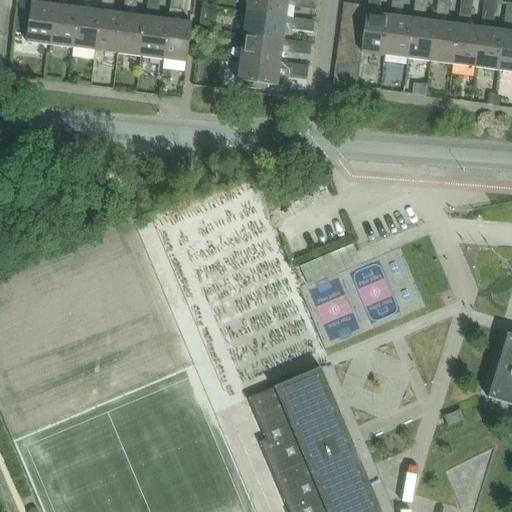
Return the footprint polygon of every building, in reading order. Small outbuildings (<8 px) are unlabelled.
[(32,0),(32,3),(31,3),(25,43),(49,46),(54,6),(38,3),(38,0),(32,0)] [(67,0),(54,0),(54,6),(49,46),(72,49),(77,9),(61,7),(62,0),(67,1),(67,0)] [(89,0),(78,0),(77,9),(72,49),(95,52),(100,12),(83,10),(84,3),(89,4),(89,0)] [(113,0),(101,0),(100,12),(95,52),(117,55),(122,15),(106,12),(107,6),(112,7),(113,0)] [(136,0),(124,0),(122,15),(117,55),(140,58),(145,17),(129,15),(130,9),(135,10),(136,0)] [(159,0),(147,0),(145,17),(140,58),(162,61),(168,21),(152,18),(152,12),(158,13),(159,0)] [(180,16),(182,0),(170,0),(168,21),(162,61),(186,64),(191,24),(174,21),(175,15),(180,16)] [(316,0),(246,0),(245,13),(285,18),(287,2),(294,3),(294,8),(315,11),(316,0)] [(379,0),(367,0),(367,7),(365,19),(364,31),(362,42),(361,53),(384,56),(389,17),(373,15),(374,8),(378,9),(379,0)] [(391,0),(389,17),(384,56),(407,59),(412,20),(395,18),(396,11),(401,11),(402,0),(391,0)] [(414,0),(412,20),(407,59),(429,62),(434,23),(417,21),(418,14),(423,14),(425,0),(414,0)] [(437,0),(434,23),(429,62),(452,65),(457,26),(440,24),(441,16),(446,17),(448,0),(437,0)] [(460,0),(457,26),(452,65),(474,68),(480,29),(463,27),(464,19),(469,20),(471,0),(460,0)] [(480,29),(474,68),(497,71),(502,32),(485,30),(486,22),(491,23),(494,2),(484,1),(480,29)] [(367,7),(342,4),(341,16),(365,19),(367,7)] [(511,4),(506,4),(502,32),(497,71),(511,73),(511,33),(508,32),(509,25),(511,25),(511,4)] [(206,10),(205,22),(214,23),(215,12),(206,10)] [(285,18),(245,13),(242,36),(282,41),(285,25),(291,26),(291,31),(312,34),(313,22),(285,18)] [(365,19),(341,16),(339,27),(364,31),(365,19)] [(17,18),(15,30),(23,31),(25,19),(17,18)] [(364,31),(339,27),(338,39),(362,42),(364,31)] [(282,41),(242,36),(240,58),(280,63),(282,48),(288,49),(288,55),(309,57),(311,45),(282,41)] [(362,42),(338,39),(336,50),(361,54),(361,53),(362,42)] [(361,54),(336,50),(335,62),(359,65),(361,54)] [(280,63),(240,58),(237,81),(276,86),(279,70),(285,71),(285,76),(306,79),(307,67),(280,63)] [(335,62),(333,73),(357,77),(359,65),(335,62)] [(332,85),(356,88),(357,77),(333,73),(332,85)] [(361,264),(356,252),(353,245),(301,267),(309,286),(361,264)] [(380,511),(320,369),(248,399),(265,440),(259,443),(288,511),(511,511),(511,335),(507,334),(487,398),(511,406),(511,511),(380,511)] [(444,417),(448,427),(463,420),(459,411),(444,417)]
